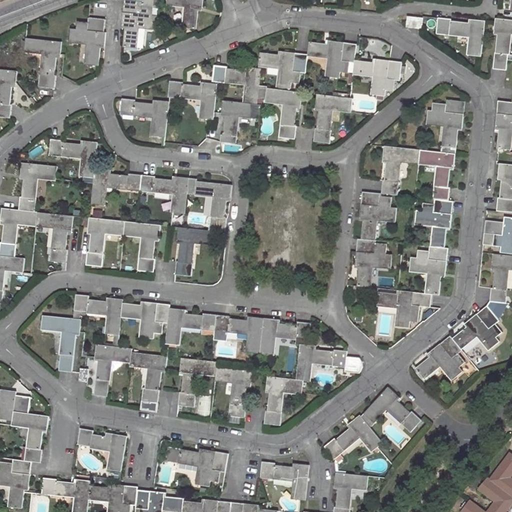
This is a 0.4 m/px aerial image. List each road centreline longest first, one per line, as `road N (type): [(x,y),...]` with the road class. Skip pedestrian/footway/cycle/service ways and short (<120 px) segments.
road 1 (residential): [(0,343),(80,411),(276,446),(298,439),(387,367)]
road 2 (residential): [(387,367),(463,295),(481,106),(478,91),(442,66)]
road 3 (residential): [(0,334),(50,286),(69,280),(225,300)]
road 4 (residential): [(96,91),(127,152),(242,167)]
road 5 (residential): [(331,313),(349,169),(343,158)]
road 6 (residential): [(241,31),(96,91)]
road 7 (residential): [(387,367),(467,432),(511,403)]
road 8 (residential): [(343,158),(442,66)]
road 9 (residential): [(242,167),(225,300)]
road 10 (residential): [(383,27),(294,14),(265,22)]
road 11 (residential): [(96,91),(68,103),(0,161)]
road 12 (residential): [(490,0),(478,11),(409,6),(383,27)]
